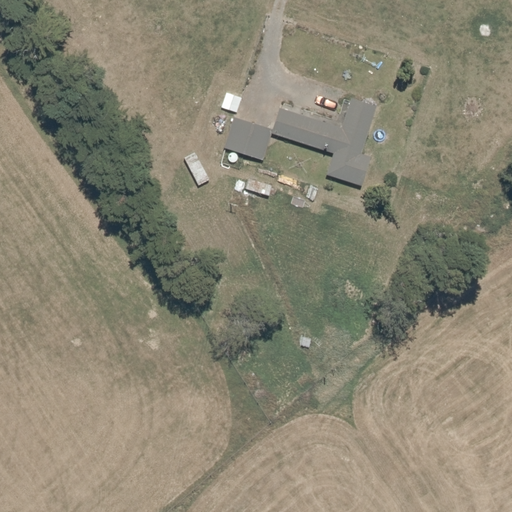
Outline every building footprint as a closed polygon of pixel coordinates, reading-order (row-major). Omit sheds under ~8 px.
[(242,92),(226,87),(221,105),(237,110),(242,92)] [(376,101),(348,95),(343,120),(278,106),(272,133),(333,146),(328,172),(359,179),(376,101)] [(268,124),(232,115),(224,145),(260,155),(268,124)] [(198,152),(185,158),(197,184),(210,178),(198,152)] [(249,171),(245,189),(268,194),(273,177),(249,171)]
